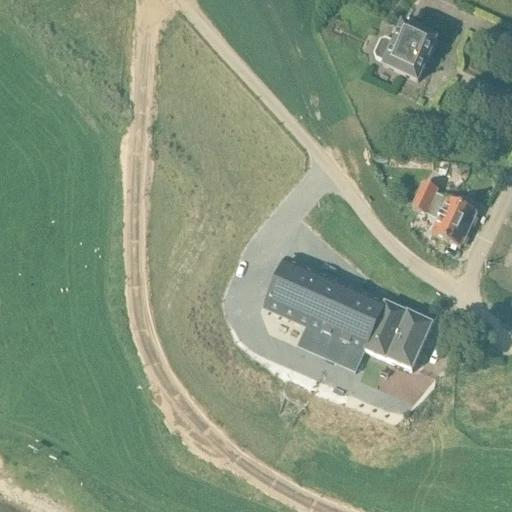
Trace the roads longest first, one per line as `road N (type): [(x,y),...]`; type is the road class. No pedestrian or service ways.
road 1 (track): [(326,168),(321,124),(256,0)]
road 2 (unclassified): [(511,346),(474,311),(469,287),(511,187)]
